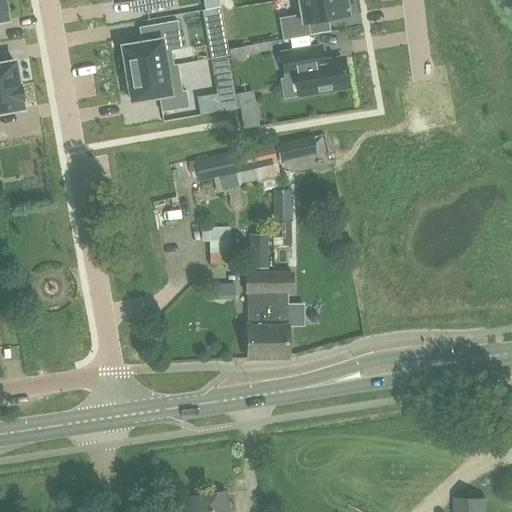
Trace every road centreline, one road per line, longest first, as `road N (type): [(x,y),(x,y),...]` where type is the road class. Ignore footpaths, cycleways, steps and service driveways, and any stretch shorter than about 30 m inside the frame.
road 1 (residential): [(50,0),(113,374)]
road 2 (primary): [(493,358),(387,357),(254,397)]
road 3 (primary): [(254,397),(429,376),(493,358)]
road 4 (primary): [(115,416),(254,397)]
road 5 (unknown): [(511,421),(419,509)]
